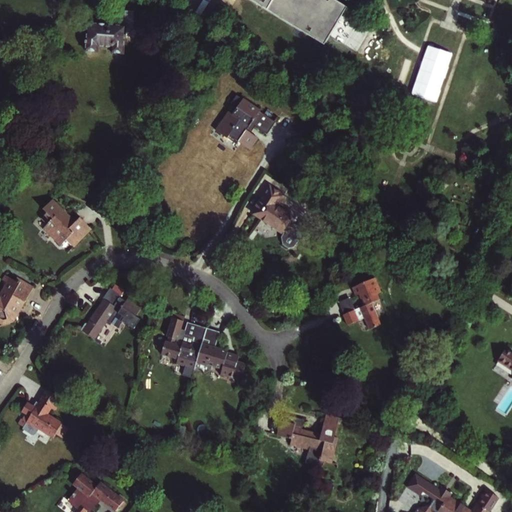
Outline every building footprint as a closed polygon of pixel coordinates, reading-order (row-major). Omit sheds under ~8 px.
[(256,0),(328,42),(362,63),(382,29),(348,8),(334,0),(256,0)] [(85,51),(97,52),(97,47),(111,48),(110,53),(122,55),(125,31),(131,31),(133,13),(119,11),(118,27),(88,24),(85,51)] [(218,134),(238,148),(239,145),(250,152),(258,141),(248,134),(252,128),(267,138),(276,125),(237,99),(232,107),(239,111),(234,118),(230,115),(218,134)] [(291,221),(293,219),(278,208),(285,198),(270,188),(252,215),(284,236),(281,240),(283,247),(288,251),(295,249),(300,243),(304,241),(306,238),(305,232),(299,227),(298,229),(295,227),(294,223),(291,221)] [(50,197),(39,205),(42,209),(36,214),(42,221),(37,224),(53,243),(60,237),(67,245),(85,230),(75,217),(70,221),(50,197)] [(0,320),(11,318),(30,284),(19,277),(17,280),(12,277),(0,270),(0,277),(2,279),(5,280),(0,289),(0,320)] [(362,319),(367,330),(378,325),(369,303),(377,300),(374,293),(378,292),(372,279),(348,289),(351,296),(355,295),(361,307),(352,311),(340,315),(345,326),(362,319)] [(120,319),(127,324),(134,314),(140,306),(126,296),(124,299),(109,287),(102,296),(103,297),(86,321),(84,320),(78,327),(92,338),(106,319),(115,326),(120,319)] [(335,303),(340,315),(352,311),(347,298),(335,303)] [(168,317),(179,320),(181,314),(170,311),(168,317)] [(139,318),(134,314),(127,324),(132,328),(139,318)] [(165,336),(163,340),(161,348),(159,354),(175,359),(173,363),(185,367),(184,369),(191,371),(192,366),(193,363),(199,343),(202,331),(203,328),(194,325),(190,336),(181,334),(182,331),(177,330),(179,320),(168,317),(163,335),(165,336)] [(185,322),(182,331),(181,334),(190,336),(194,325),(185,322)] [(199,343),(211,347),(215,334),(202,331),(199,343)] [(193,363),(198,365),(204,367),(205,364),(219,368),(217,373),(237,379),(242,364),(233,361),(235,355),(211,347),(199,343),(193,363)] [(511,349),(507,347),(499,360),(511,368),(511,349)] [(37,455),(47,439),(33,430),(43,413),(32,406),(17,429),(12,426),(3,441),(7,443),(10,439),(22,446),(24,443),(31,447),(29,451),(37,455)] [(277,418),(272,433),(286,438),(284,444),(294,447),(294,445),(304,448),(300,460),(315,464),(316,464),(317,461),(325,463),(332,439),(329,438),(335,419),(322,415),(316,434),(297,428),(300,419),(287,415),(284,417),(283,420),(277,418)] [(75,511),(74,511),(89,511),(97,503),(108,511),(114,511),(116,510),(120,504),(121,503),(98,485),(95,489),(78,476),(70,488),(75,492),(65,504),(75,511)] [(482,506),(491,491),(478,482),(466,500),(469,501),(465,508),(456,501),(456,498),(442,489),(440,489),(435,496),(427,491),(422,498),(409,500),(404,507),(399,506),(397,511),(413,511),(433,508),(434,506),(442,511),(488,511),(489,511),(482,506)]
